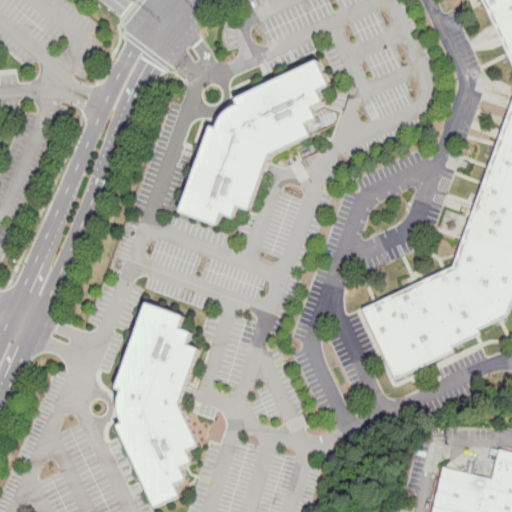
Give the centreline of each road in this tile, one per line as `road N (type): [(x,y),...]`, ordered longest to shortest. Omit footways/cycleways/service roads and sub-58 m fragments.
road 1 (tertiary): [(0,410),(129,107),(163,47),(169,16)]
road 2 (tertiary): [(169,16),(142,39),(103,101),(0,346)]
